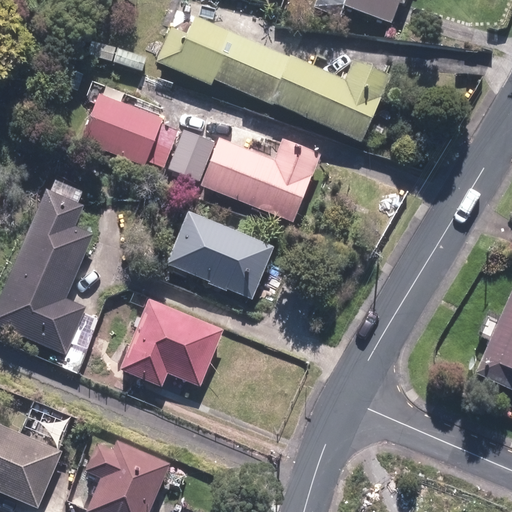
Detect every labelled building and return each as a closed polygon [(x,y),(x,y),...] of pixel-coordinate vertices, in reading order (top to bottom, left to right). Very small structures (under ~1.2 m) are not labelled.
[(345,0),(343,7),(388,24),(397,2),(401,3),(402,0),(345,0)] [(345,86),(194,20),(186,38),(171,32),(157,64),(210,88),(212,81),(358,146),(387,81),(354,67),(345,86)] [(78,37),(73,53),(141,76),(147,61),(78,37)] [(99,98),(80,144),(142,168),(144,163),(162,171),(177,133),(159,126),(160,122),(99,98)] [(275,166),(217,143),(199,190),(291,226),(318,158),(283,145),(275,166)] [(81,209),(44,194),(0,298),(0,328),(64,355),(83,311),(63,302),(90,239),(71,231),(81,209)] [(186,216),(165,268),(250,302),(271,251),(186,216)] [(511,391),(511,288),(510,287),(472,374),(511,391)] [(222,334),(147,304),(120,371),(160,387),(165,375),(200,389),(222,334)] [(59,453),(0,427),(0,493),(34,509),(59,453)] [(147,511),(167,465),(114,443),(110,453),(94,446),(84,471),(100,477),(84,511),(147,511)]
